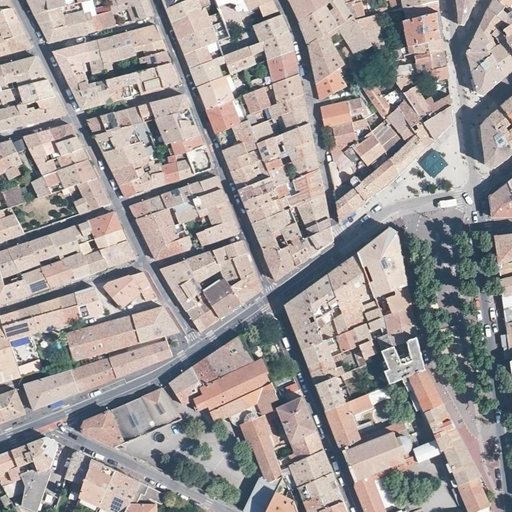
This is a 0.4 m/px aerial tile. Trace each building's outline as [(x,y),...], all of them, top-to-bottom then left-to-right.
[(0,0),(0,9),(12,7),(9,1),(8,0),(0,0)] [(67,6),(65,0),(28,0),(35,14),(62,7),(67,6)] [(109,0),(110,5),(112,10),(116,25),(119,24),(116,12),(128,9),(133,20),(153,15),(146,0),(109,0)] [(163,0),(170,17),(172,21),(201,10),(197,0),(163,0)] [(197,0),(201,10),(205,8),(217,3),(215,0),(197,0)] [(236,0),(237,0),(236,0),(244,0),(245,0),(248,10),(259,5),(263,17),(277,11),(276,8),(275,5),(272,0),(236,0)] [(287,0),(288,1),(289,2),(292,7),(299,19),(299,21),(330,0),(287,0)] [(353,16),(342,0),(330,0),(299,21),(301,25),(306,39),(307,43),(308,45),(353,16)] [(342,0),(353,16),(355,19),(364,17),(360,1),(362,0),(342,0)] [(438,5),(437,0),(434,0),(394,10),(396,20),(388,22),(388,25),(439,12),(438,5)] [(389,0),(391,10),(394,10),(434,0),(389,0)] [(470,11),(474,0),(454,0),(456,7),(458,23),(464,24),(470,11)] [(510,23),(511,21),(511,10),(510,12),(505,7),(506,6),(498,0),(491,0),(491,1),(488,7),(502,31),(510,23)] [(511,0),(498,0),(506,6),(505,7),(510,12),(511,10),(511,0)] [(79,35),(89,32),(85,14),(82,2),(80,2),(78,3),(75,4),(67,6),(62,7),(69,37),(79,35)] [(91,12),(92,15),(112,10),(110,5),(91,11),(91,12)] [(12,7),(0,9),(0,21),(0,22),(17,18),(15,13),(12,7)] [(60,40),(69,37),(62,7),(35,14),(42,28),(49,43),(60,40)] [(502,31),(488,7),(482,19),(478,27),(487,45),(493,40),(489,36),(491,33),(496,37),(496,36),(502,31)] [(179,39),(224,21),(220,12),(208,16),(205,8),(201,10),(172,21),(173,24),(179,39)] [(112,10),(92,15),(95,30),(106,28),(116,25),(112,10)] [(95,30),(92,15),(91,12),(85,14),(89,32),(93,31),(95,30)] [(441,27),(439,12),(388,25),(385,26),(363,31),(372,45),(377,52),(393,49),(391,41),(383,43),(381,33),(398,30),(399,29),(403,28),(407,46),(442,38),(441,27)] [(376,14),(364,17),(355,19),(363,31),(385,26),(383,24),(379,25),(376,14)] [(285,22),(282,15),(265,21),(253,25),(260,42),(289,31),(285,22)] [(372,45),(363,31),(355,19),(353,16),(308,45),(310,57),(312,64),(316,84),(340,68),(347,63),(355,57),(372,45)] [(17,18),(0,22),(3,31),(5,36),(24,32),(21,25),(17,18)] [(185,53),(218,40),(229,36),(224,21),(179,39),(180,42),(185,53)] [(511,26),(510,23),(502,31),(511,48),(511,26)] [(128,32),(133,46),(162,38),(160,34),(157,25),(148,27),(128,32)] [(487,45),(478,27),(471,41),(466,52),(469,62),(472,72),(482,62),(487,58),(483,47),(487,45)] [(3,31),(0,31),(0,55),(5,54),(10,53),(5,36),(3,31)] [(289,34),(289,31),(260,42),(247,46),(223,55),(225,61),(230,74),(237,71),(245,68),(258,63),(257,60),(255,61),(253,54),(265,50),(268,59),(293,49),(292,43),(289,34)] [(511,69),(511,48),(502,31),(496,36),(500,44),(496,46),(493,40),(487,45),(483,47),(487,58),(493,53),(504,77),(511,70),(511,69)] [(27,38),(24,32),(5,36),(10,53),(32,47),(27,38)] [(136,55),(135,53),(133,46),(128,32),(119,35),(114,36),(120,59),(136,55)] [(111,61),(120,59),(114,36),(106,38),(99,40),(104,63),(108,79),(125,75),(123,68),(111,71),(111,69),(112,69),(111,61)] [(144,50),(146,56),(167,50),(165,44),(162,38),(133,46),(135,53),(144,50)] [(443,44),(442,38),(407,46),(393,49),(377,52),(384,62),(392,61),(403,58),(403,55),(413,53),(414,56),(443,50),(443,44)] [(92,66),(104,63),(99,40),(92,41),(87,43),(91,60),(92,66)] [(191,68),(223,55),(218,40),(185,53),(186,56),(191,68)] [(91,60),(87,43),(71,47),(54,52),(59,62),(66,76),(85,71),(83,62),(91,60)] [(296,61),(293,49),(268,59),(272,73),(250,81),(253,91),(298,73),(296,61)] [(167,50),(146,56),(137,58),(139,64),(147,62),(149,69),(172,63),(168,54),(167,50)] [(445,59),(443,50),(414,56),(415,63),(393,67),(392,61),(384,62),(394,77),(445,65),(445,59)] [(493,53),(487,58),(490,63),(486,67),(482,62),(472,72),(474,81),(477,92),(485,94),(495,85),(504,77),(493,53)] [(225,61),(223,55),(191,68),(192,71),(198,86),(223,77),(218,64),(225,61)] [(19,83),(20,87),(48,80),(36,56),(28,58),(12,62),(19,83)] [(372,81),(355,57),(347,63),(364,87),(372,81)] [(2,65),(8,86),(19,83),(12,62),(5,64),(2,65)] [(175,71),(172,63),(149,69),(141,71),(125,75),(108,79),(108,80),(112,101),(128,97),(179,84),(180,83),(175,71)] [(0,91),(9,89),(8,86),(2,65),(0,65),(0,91)] [(446,72),(445,65),(394,77),(401,88),(415,85),(418,89),(422,87),(422,83),(430,82),(447,78),(446,72)] [(342,68),(340,68),(316,84),(320,101),(336,92),(350,85),(348,82),(346,82),(340,73),(343,70),(342,68)] [(83,109),(100,104),(96,82),(94,78),(87,79),(85,71),(66,76),(76,95),(82,108),(83,109)] [(207,109),(231,99),(228,91),(231,90),(230,87),(227,88),(225,82),(239,78),(239,77),(237,71),(230,74),(223,77),(198,86),(202,97),(207,109)] [(259,110),(268,107),(270,106),(265,91),(274,87),(278,103),(303,93),(300,80),(298,73),(253,91),(244,95),(252,113),(259,110)] [(448,86),(447,78),(430,82),(430,85),(431,90),(448,86)] [(21,95),(15,97),(16,98),(18,105),(32,102),(38,100),(42,99),(56,95),(51,85),(48,80),(20,87),(19,87),(21,95)] [(105,103),(112,101),(108,80),(96,82),(100,104),(105,103)] [(365,90),(380,112),(383,115),(391,110),(372,81),(364,87),(361,89),(363,92),(365,90)] [(415,85),(401,88),(424,122),(451,105),(450,98),(449,94),(441,99),(439,97),(434,100),(432,97),(425,100),(418,89),(415,85)] [(424,122),(401,88),(398,90),(398,91),(399,94),(396,96),(402,105),(397,110),(425,148),(432,141),(434,138),(424,122)] [(15,97),(13,89),(9,89),(0,91),(0,94),(1,98),(2,100),(3,103),(16,98),(15,97)] [(268,107),(272,118),(276,116),(305,105),(305,101),(303,93),(278,103),(270,106),(268,107)] [(156,118),(190,110),(187,102),(184,94),(169,98),(150,103),(156,118)] [(41,107),(46,118),(65,113),(60,103),(56,95),(42,99),(45,106),(41,107)] [(232,126),(248,120),(246,115),(252,113),(244,95),(231,99),(207,109),(211,119),(216,133),(232,126)] [(511,95),(509,99),(501,106),(511,120),(511,95)] [(362,117),(370,115),(372,115),(361,98),(348,101),(359,118),(362,117)] [(5,108),(3,103),(2,100),(0,100),(0,104),(1,108),(0,108),(0,130),(4,130),(11,128),(5,108)] [(333,126),(359,118),(348,101),(321,108),(323,116),(326,128),(333,126)] [(32,102),(18,105),(25,124),(34,122),(46,118),(41,107),(40,104),(33,106),(32,102)] [(145,121),(156,118),(150,103),(142,105),(138,106),(145,121)] [(25,124),(18,105),(5,108),(11,128),(17,126),(25,124)] [(271,130),(267,120),(263,121),(250,126),(254,136),(257,143),(309,122),(306,108),(305,105),(276,116),(280,127),(271,130)] [(451,105),(424,122),(434,138),(443,130),(453,121),(451,105)] [(133,124),(145,121),(138,106),(133,107),(127,109),(133,124)] [(511,120),(501,106),(495,111),(488,117),(511,148),(511,120)] [(267,120),(272,118),(268,107),(259,110),(252,113),(246,115),(248,120),(250,126),(263,121),(267,120)] [(121,127),(133,124),(127,109),(121,111),(114,112),(121,127)] [(166,142),(199,133),(194,120),(190,110),(156,118),(161,130),(150,134),(155,146),(166,142)] [(425,148),(397,110),(393,112),(386,118),(388,122),(390,121),(407,143),(402,147),(401,145),(395,150),(383,132),(380,134),(378,131),(384,127),(381,122),(377,126),(371,130),(398,173),(417,155),(425,148)] [(101,116),(107,131),(121,127),(114,112),(106,114),(101,116)] [(380,112),(372,115),(370,115),(377,126),(381,122),(386,118),(383,115),(380,112)] [(371,130),(377,126),(370,115),(362,117),(371,130)] [(91,127),(95,134),(107,131),(101,116),(87,119),(91,127)] [(368,133),(371,130),(362,117),(359,118),(333,126),(336,145),(330,146),(333,161),(334,160),(356,143),(353,130),(363,126),(368,133)] [(494,168),(511,153),(511,148),(488,117),(487,117),(480,125),(484,145),(488,164),(494,168)] [(222,149),(254,136),(250,126),(248,120),(232,126),(235,134),(218,137),(219,140),(222,149)] [(148,128),(145,121),(133,124),(137,131),(148,128)] [(310,125),(309,122),(257,143),(259,148),(263,158),(313,139),(310,125)] [(70,124),(50,129),(56,143),(76,136),(74,131),(70,124)] [(141,140),(137,131),(133,124),(121,127),(107,131),(95,134),(99,143),(104,151),(141,140)] [(45,131),(38,133),(47,154),(50,153),(53,158),(57,156),(62,155),(56,143),(50,129),(45,131)] [(386,184),(398,173),(371,130),(368,133),(365,135),(368,139),(359,147),(363,154),(375,172),(384,187),(386,184)] [(29,135),(24,136),(36,164),(49,159),(47,154),(38,133),(29,135)] [(17,138),(12,140),(26,170),(37,165),(36,164),(24,136),(17,138)] [(76,136),(56,143),(62,155),(82,148),(79,143),(76,136)] [(259,148),(257,143),(254,136),(222,149),(225,155),(227,161),(259,148)] [(313,142),(313,139),(263,158),(268,170),(283,164),(280,158),(289,155),(292,161),(315,152),(313,142)] [(0,143),(17,177),(27,173),(26,170),(12,140),(6,141),(0,143)] [(113,170),(148,156),(141,140),(104,151),(108,161),(113,170)] [(10,180),(17,177),(0,143),(0,142),(0,175),(2,180),(9,177),(10,180)] [(369,199),(384,187),(375,172),(363,182),(359,177),(357,178),(355,177),(353,177),(352,178),(351,180),(351,181),(351,182),(351,183),(352,184),(355,188),(351,191),(348,186),(342,189),(340,183),(352,177),(351,165),(363,154),(359,147),(356,143),(334,160),(335,164),(329,166),(333,185),(337,203),(343,197),(354,211),(369,199)] [(206,150),(204,144),(186,150),(195,174),(212,166),(206,150)] [(425,150),(429,174),(453,170),(451,162),(462,160),(460,146),(438,150),(437,147),(425,150)] [(57,156),(63,167),(87,158),(85,154),(82,148),(62,155),(57,156)] [(263,158),(259,148),(227,161),(229,165),(231,171),(263,158)] [(195,174),(186,150),(174,154),(179,179),(184,177),(195,174)] [(159,157),(157,152),(149,157),(148,156),(113,170),(116,176),(121,185),(139,178),(135,170),(150,165),(149,160),(159,157)] [(270,176),(275,188),(289,182),(287,178),(289,177),(290,175),(290,172),(288,171),(287,169),(294,166),(299,178),(319,170),(316,155),(315,152),(292,161),(283,164),(268,170),(270,176)] [(179,179),(174,154),(170,155),(168,156),(170,163),(162,166),(163,170),(166,181),(169,183),(174,181),(179,179)] [(36,164),(37,165),(41,175),(63,167),(57,156),(53,158),(49,159),(36,164)] [(161,185),(169,183),(166,181),(163,170),(156,173),(154,167),(161,164),(159,157),(149,160),(150,165),(155,187),(161,185)] [(63,167),(41,175),(43,178),(44,177),(48,186),(63,181),(66,188),(96,177),(91,166),(87,158),(63,167)] [(238,189),(270,176),(268,170),(263,158),(231,171),(235,180),(238,189)] [(150,189),(155,187),(150,165),(135,170),(139,178),(145,191),(150,189)] [(289,182),(275,188),(275,189),(279,198),(282,207),(284,211),(290,208),(324,194),(322,183),(319,170),(299,178),(289,182)] [(189,185),(193,199),(221,188),(218,181),(216,176),(203,180),(189,185)] [(275,189),(275,188),(270,176),(238,189),(241,195),(243,202),(275,189)] [(43,178),(32,182),(38,197),(50,193),(48,186),(44,177),(43,178)] [(74,202),(80,214),(98,207),(109,203),(104,192),(96,177),(66,188),(62,189),(64,193),(80,187),(84,197),(74,202)] [(139,178),(121,185),(123,190),(127,197),(145,191),(139,178)] [(0,185),(4,184),(3,182),(2,180),(0,180),(0,210),(12,206),(25,201),(19,187),(0,193),(0,201),(2,201),(2,203),(0,204),(0,185)] [(491,208),(511,199),(511,191),(507,181),(497,189),(489,195),(491,208)] [(184,203),(193,199),(189,185),(183,187),(179,189),(184,203)] [(221,188),(193,199),(196,207),(200,206),(202,211),(227,202),(224,194),(221,188)] [(173,207),(184,203),(179,189),(169,193),(162,195),(167,209),(168,208),(171,207),(173,207)] [(279,198),(275,189),(243,202),(245,206),(247,211),(279,198)] [(326,203),(324,194),(290,208),(295,222),(299,231),(329,218),(326,203)] [(134,212),(137,218),(167,209),(162,195),(142,202),(131,206),(134,212)] [(341,222),(354,211),(343,197),(337,203),(337,206),(341,222)] [(282,207),(279,198),(247,211),(249,216),(252,224),(279,213),(278,209),(282,207)] [(196,207),(193,199),(184,203),(173,207),(177,219),(178,222),(179,224),(182,223),(200,217),(198,212),(196,207)] [(511,215),(511,199),(491,208),(491,216),(503,216),(511,215)] [(202,211),(198,212),(200,217),(208,214),(214,227),(233,219),(230,209),(227,202),(202,211)] [(23,233),(12,206),(0,210),(0,215),(8,238),(16,236),(23,233)] [(148,243),(151,249),(187,237),(185,233),(177,235),(168,208),(167,209),(137,218),(141,227),(148,243)] [(295,222),(290,208),(284,211),(279,213),(252,224),(255,231),(258,237),(295,222)] [(88,222),(96,237),(121,228),(118,221),(114,213),(108,215),(88,222)] [(8,238),(0,215),(0,241),(2,240),(8,238)] [(329,221),(329,218),(299,231),(301,235),(301,236),(309,232),(311,236),(331,226),(329,221)] [(214,227),(205,230),(209,242),(230,235),(238,232),(236,226),(233,219),(214,227)] [(87,240),(96,237),(88,222),(83,223),(80,224),(87,240)] [(299,231),(295,222),(258,237),(260,242),(263,250),(281,243),(283,242),(287,241),(293,238),(301,235),(299,231)] [(73,227),(71,227),(78,243),(85,241),(87,240),(80,224),(78,225),(73,227)] [(333,237),(331,226),(311,236),(309,232),(301,236),(309,256),(320,249),(330,242),(331,241),(332,240),(333,238),(333,237)] [(357,251),(372,289),(375,297),(380,295),(385,293),(408,284),(397,231),(397,230),(396,230),(396,229),(390,226),(381,233),(357,251)] [(49,235),(58,253),(59,256),(63,255),(76,250),(80,248),(78,243),(71,227),(60,231),(49,235)] [(96,237),(101,249),(127,240),(124,233),(121,228),(96,237)] [(209,242),(205,230),(196,233),(201,245),(205,243),(209,242)] [(511,233),(494,236),(499,274),(511,270),(511,233)] [(36,239),(28,242),(37,260),(58,253),(49,235),(36,239)] [(301,236),(301,235),(293,238),(295,244),(289,246),(297,265),(303,261),(309,256),(301,236)] [(171,254),(191,248),(191,245),(189,236),(187,237),(151,249),(156,259),(171,254)] [(85,241),(78,243),(80,248),(83,255),(101,249),(96,237),(87,240),(85,241)] [(127,240),(101,249),(108,267),(121,262),(136,256),(131,248),(127,240)] [(234,257),(246,253),(243,246),(241,240),(233,243),(214,250),(220,262),(225,261),(223,256),(228,254),(230,259),(234,257)] [(281,243),(263,250),(266,259),(275,280),(286,272),(297,265),(289,246),(287,241),(283,242),(285,247),(280,249),(279,246),(282,245),(281,243)] [(18,275),(24,273),(40,267),(39,264),(37,260),(28,242),(17,246),(8,249),(16,272),(18,275)] [(71,274),(73,279),(81,276),(90,273),(83,255),(80,248),(76,250),(78,253),(64,258),(63,255),(59,256),(60,257),(67,267),(69,267),(71,269),(72,272),(71,274)] [(0,251),(0,273),(1,277),(16,272),(8,249),(3,251),(0,251)] [(83,255),(90,273),(98,270),(108,267),(101,249),(83,255)] [(241,275),(234,257),(230,259),(225,261),(220,262),(214,250),(185,260),(195,275),(198,282),(209,276),(210,276),(212,275),(212,274),(220,269),(225,279),(218,283),(216,281),(203,289),(220,317),(231,309),(242,302),(230,280),(241,275)] [(342,262),(329,272),(352,328),(366,322),(369,321),(382,316),(377,303),(376,299),(362,304),(358,295),(372,289),(357,251),(342,262)] [(248,257),(246,253),(234,257),(241,275),(253,271),(248,257)] [(39,264),(40,267),(50,287),(60,283),(73,279),(71,274),(72,272),(71,269),(69,267),(67,267),(60,257),(39,264)] [(195,275),(185,260),(161,268),(161,269),(167,280),(173,289),(195,275)] [(40,267),(24,273),(31,293),(40,290),(50,287),(40,267)] [(257,280),(253,271),(241,275),(230,280),(242,302),(251,295),(260,289),(257,280)] [(122,278),(108,283),(103,287),(121,308),(141,291),(146,301),(157,298),(148,283),(142,272),(122,278)] [(306,288),(326,338),(352,328),(329,272),(316,281),(306,288)] [(31,293),(24,273),(18,275),(7,279),(14,298),(23,295),(31,293)] [(211,324),(220,317),(203,289),(198,282),(195,275),(173,289),(189,314),(200,331),(211,324)] [(501,289),(503,305),(511,301),(511,275),(500,279),(501,289)] [(0,302),(14,298),(7,279),(2,280),(1,277),(0,277),(0,302)] [(380,295),(375,297),(376,299),(377,303),(387,299),(392,312),(412,305),(411,301),(408,284),(385,293),(380,295)] [(75,293),(78,304),(82,319),(103,313),(104,312),(94,287),(79,292),(75,293)] [(302,348),(326,338),(306,288),(294,297),(285,303),(292,321),(302,348)] [(60,298),(62,308),(78,304),(75,293),(67,295),(60,298)] [(39,304),(42,315),(62,308),(60,298),(49,301),(39,304)] [(511,301),(503,305),(504,315),(506,326),(511,324),(511,301)] [(18,310),(21,321),(42,315),(39,304),(29,307),(18,310)] [(62,308),(66,323),(81,319),(82,319),(78,304),(62,308)] [(414,319),(412,305),(392,312),(387,314),(382,316),(369,321),(372,329),(381,326),(383,334),(415,322),(414,319)] [(163,306),(132,315),(141,342),(165,336),(179,332),(179,331),(170,318),(163,306)] [(3,327),(22,376),(41,370),(30,334),(66,323),(62,308),(42,315),(21,321),(3,327)] [(4,315),(0,315),(0,319),(3,327),(21,321),(18,310),(4,315)] [(84,329),(69,333),(67,337),(71,352),(63,354),(66,363),(69,362),(109,352),(141,342),(132,315),(84,329)] [(0,381),(22,376),(3,327),(0,319),(0,381)] [(372,338),(366,322),(352,328),(359,344),(371,339),(372,338)] [(378,336),(383,350),(418,336),(415,324),(415,322),(383,334),(378,336)] [(304,354),(308,365),(331,355),(329,350),(335,347),(335,345),(335,343),(338,342),(342,351),(352,347),(359,344),(352,328),(326,338),(302,348),(304,354)] [(250,349),(241,333),(232,340),(224,345),(232,358),(250,349)] [(109,352),(111,358),(167,341),(165,336),(109,352)] [(391,383),(410,374),(426,367),(424,359),(418,336),(383,350),(389,367),(389,368),(386,369),(385,369),(385,370),(391,383)] [(371,339),(359,344),(364,357),(370,355),(376,352),(371,339)] [(111,358),(109,358),(116,377),(128,373),(172,356),(167,341),(111,358)] [(364,357),(359,344),(352,347),(352,349),(359,366),(367,363),(366,362),(364,357)] [(231,359),(232,358),(224,345),(214,351),(208,355),(221,379),(238,371),(231,359)] [(277,395),(278,395),(273,382),(262,357),(256,360),(250,350),(250,349),(232,358),(231,359),(238,371),(221,379),(202,389),(201,389),(203,393),(191,399),(196,409),(207,404),(208,404),(209,405),(215,419),(228,413),(242,424),(248,441),(252,440),(267,482),(259,479),(244,511),(247,511),(265,511),(275,491),(282,474),(287,464),(287,463),(284,455),(279,445),(275,446),(274,446),(263,415),(267,413),(274,409),(271,401),(278,398),(277,395)] [(315,384),(337,375),(341,374),(344,372),(341,365),(334,368),(331,361),(341,358),(339,352),(331,355),(308,365),(309,367),(315,384)] [(199,361),(192,366),(202,389),(221,379),(208,355),(199,361)] [(71,370),(79,392),(86,389),(116,377),(109,358),(71,370)] [(184,403),(191,399),(203,393),(201,389),(202,389),(192,366),(179,375),(169,382),(183,403),(184,403)] [(41,370),(22,376),(24,383),(53,375),(57,374),(54,367),(41,370)] [(426,411),(444,403),(428,372),(426,367),(410,374),(426,411)] [(71,370),(57,374),(53,375),(62,398),(75,393),(79,392),(71,370)] [(344,372),(341,374),(342,378),(352,374),(350,370),(344,372)] [(53,375),(24,383),(33,410),(48,404),(62,398),(53,375)] [(346,398),(337,375),(315,384),(320,395),(320,396),(321,396),(321,397),(321,398),(322,399),(326,410),(352,399),(351,396),(346,398)] [(376,389),(378,395),(390,390),(388,384),(376,389)] [(159,431),(183,422),(162,386),(143,395),(159,431)] [(21,414),(24,413),(20,400),(16,389),(0,394),(0,403),(6,420),(10,419),(21,414)] [(303,395),(300,389),(286,395),(289,401),(303,395)] [(375,408),(369,392),(352,399),(326,410),(329,417),(339,445),(361,437),(352,413),(368,407),(369,411),(375,408)] [(126,445),(159,431),(143,395),(109,410),(126,445)] [(307,407),(303,395),(289,401),(277,407),(285,427),(281,429),(283,434),(287,433),(289,437),(278,441),(267,413),(263,415),(274,446),(275,446),(279,445),(290,440),(316,430),(307,407)] [(479,477),(482,476),(472,456),(454,422),(444,403),(426,411),(437,438),(414,447),(419,461),(445,451),(450,462),(447,463),(451,471),(453,470),(459,485),(479,477)] [(98,439),(116,449),(126,445),(109,410),(86,420),(85,420),(85,421),(84,423),(82,428),(83,432),(98,439)] [(386,475),(419,461),(414,447),(414,446),(414,441),(414,440),(414,438),(413,437),(413,435),(404,419),(383,428),(361,437),(339,445),(340,446),(344,450),(342,450),(343,452),(345,452),(347,457),(345,458),(346,460),(347,460),(351,470),(350,470),(351,472),(352,472),(354,477),(353,478),(354,480),(355,479),(355,485),(356,487),(374,480),(386,475)] [(294,450),(284,455),(287,463),(323,449),(319,438),(316,430),(290,440),(294,450)] [(28,443),(39,471),(50,466),(57,446),(57,445),(58,444),(57,444),(57,443),(57,440),(50,437),(48,436),(47,436),(46,436),(45,437),(32,442),(28,443)] [(12,449),(22,477),(39,471),(28,443),(24,445),(12,449)] [(6,479),(8,483),(22,477),(12,449),(0,453),(0,471),(8,469),(11,476),(8,477),(8,479),(6,479)] [(323,449),(287,463),(287,464),(296,486),(299,485),(332,471),(328,459),(323,449)] [(73,453),(65,477),(79,482),(77,487),(76,486),(73,495),(79,498),(91,457),(84,454),(77,450),(73,453)] [(100,506),(115,469),(103,463),(91,457),(79,498),(100,506)] [(25,484),(24,492),(22,505),(35,510),(50,466),(39,471),(22,477),(25,484)] [(124,511),(140,481),(130,476),(115,469),(100,506),(107,509),(105,511),(124,511)] [(338,484),(332,471),(299,485),(310,511),(317,511),(320,511),(344,501),(338,484)] [(374,480),(386,511),(394,511),(398,511),(403,511),(403,510),(402,508),(399,509),(386,475),(374,480)] [(2,485),(8,497),(24,492),(25,484),(22,477),(8,483),(2,485)] [(486,495),(479,477),(459,485),(470,511),(473,511),(491,505),(486,495)] [(365,511),(386,511),(374,480),(356,487),(365,511)] [(166,494),(140,481),(124,511),(156,511),(157,503),(139,503),(140,491),(163,501),(166,494)] [(297,511),(292,499),(275,491),(265,511),(297,511)] [(403,510),(420,503),(418,500),(401,507),(402,508),(403,510)] [(348,511),(344,501),(320,511),(348,511)]
